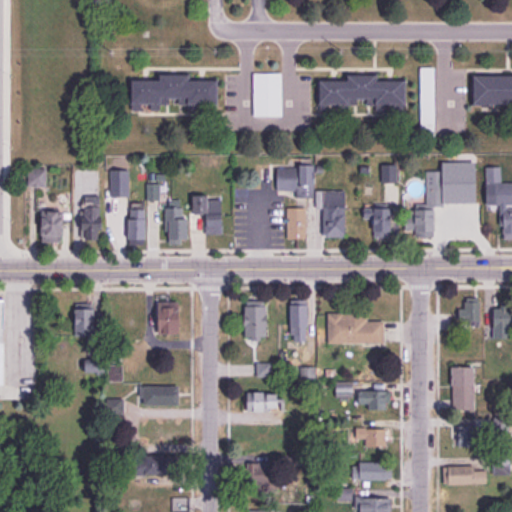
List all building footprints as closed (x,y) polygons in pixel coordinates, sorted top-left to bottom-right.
[(420,66),(420,131),(435,131),(435,66),(420,66)] [(254,72),(254,115),(281,115),(281,72),(254,72)] [(406,80),(406,109),(395,109),(395,103),(386,103),(386,109),(376,109),(376,103),(367,103),(367,96),(358,96),(358,103),(348,103),(348,107),(338,107),(338,103),(333,103),(333,109),(320,109),(319,102),(322,101),(322,80),(351,79),(351,74),(379,73),(379,80),(406,80)] [(134,79),(162,79),(162,74),(189,74),(189,79),(217,79),(217,102),(216,102),(216,109),(207,109),(207,103),(198,103),(198,109),(186,108),(186,104),(178,104),(178,96),(169,96),(169,103),(160,103),(160,109),(150,109),(150,103),(141,103),(141,109),(131,109),(131,101),(134,101),(134,79)] [(511,74),(476,74),(476,102),(511,102),(511,74)] [(314,164),(313,195),(297,195),(297,188),(277,188),(277,167),(301,167),(301,164),(314,164)] [(382,181),(397,181),(397,165),(382,165),(382,181)] [(496,182),(496,203),(500,203),(500,224),(505,224),(505,238),(511,238),(511,182),(500,182),(500,166),(486,166),(486,182),(496,182)] [(46,168),(46,185),(29,185),(29,168),(46,168)] [(128,170),(129,195),(111,195),(110,170),(128,170)] [(159,183),(159,199),(146,198),(146,183),(159,183)] [(444,188),(444,203),(427,204),(427,188),(444,188)] [(345,190),(344,235),(326,235),(326,231),(322,231),(323,207),(316,207),(316,189),(345,190)] [(193,195),(194,212),(208,212),(208,195),(193,195)] [(82,237),(99,237),(99,230),(102,229),(102,215),(100,215),(100,196),(84,196),(85,217),(82,217),(82,237)] [(144,208),(144,236),(129,236),(128,218),(130,218),(130,208),(132,208),(132,203),(143,203),(143,208),(144,208)] [(447,206),(447,222),(464,222),(464,206),(447,206)] [(188,218),(187,237),(180,237),(180,243),(169,242),(170,230),(165,230),(165,207),(184,207),(184,218),(188,218)] [(305,207),(306,237),(287,237),(286,208),(305,207)] [(392,207),(392,238),(382,238),(382,235),(375,235),(375,218),(364,218),(364,207),(392,207)] [(435,208),(434,236),(416,235),(416,229),(406,229),(406,208),(435,208)] [(43,240),(61,240),(61,234),(63,234),(64,210),(43,210),(43,240)] [(207,233),(222,232),(222,214),(206,214),(207,233)] [(478,297),(479,319),(459,319),(459,308),(465,308),(465,301),(466,301),(466,297),(478,297)] [(248,300),(248,306),(246,306),(246,334),(251,334),(251,337),(261,338),(261,334),(267,335),(267,305),(265,305),(265,301),(248,300)] [(290,305),(291,333),(293,333),(294,341),(306,340),(305,326),(309,326),(309,304),(306,304),(306,300),(292,300),(292,305),(290,305)] [(159,301),(158,332),(179,332),(179,301),(159,301)] [(76,303),(75,333),(95,333),(95,327),(103,327),(103,312),(95,312),(95,307),(92,307),(92,303),(76,303)] [(493,308),(493,337),(509,337),(509,327),(511,327),(511,308),(507,308),(507,305),(500,305),(500,308),(493,308)] [(384,321),(384,342),(328,342),(328,338),(317,338),(317,315),(328,315),(328,312),(343,312),(343,314),(354,314),(354,316),(367,316),(367,321),(384,321)] [(105,361),(105,371),(85,372),(85,361),(105,361)] [(271,362),(272,375),(257,375),(257,362),(271,362)] [(108,364),(107,380),(123,381),(123,364),(108,364)] [(300,366),(300,379),(316,378),(315,366),(300,366)] [(453,366),(454,409),(475,408),(475,366),(453,366)] [(351,382),(351,397),(335,397),(335,382),(351,382)] [(140,384),(174,384),(175,401),(140,401),(140,384)] [(357,390),(357,402),(368,402),(368,407),(385,407),(385,402),(389,402),(389,390),(357,390)] [(248,391),(248,410),(269,410),(269,406),(281,406),(281,410),(285,410),(285,398),(279,398),(279,393),(269,393),(269,391),(248,391)] [(493,417),(493,430),(508,430),(508,417),(493,417)] [(458,445),(477,445),(477,434),(487,434),(487,426),(458,426),(458,445)] [(385,429),(385,445),(366,445),(366,439),(357,439),(357,429),(385,429)] [(146,475),(180,474),(180,455),(147,455),(147,453),(129,453),(129,472),(146,472),(146,475)] [(493,454),(493,474),(510,474),(510,453),(493,454)] [(285,455),(304,454),(304,464),(285,464),(285,455)] [(247,462),(247,467),(244,467),(244,476),(247,476),(247,490),(271,490),(271,488),(280,488),(280,468),(264,468),(264,462),(247,462)] [(359,462),(391,462),(391,475),(386,475),(386,479),(351,478),(351,465),(359,465),(359,462)] [(319,464),(338,464),(338,482),(319,482),(319,464)] [(487,470),(487,482),(444,483),(443,466),(473,465),(473,470),(487,470)] [(336,488),(336,499),(352,500),(352,488),(336,488)] [(172,496),(188,496),(188,511),(172,511),(172,496)] [(356,496),(356,508),(361,508),(361,511),(391,511),(391,497),(362,497),(362,496),(356,496)]
